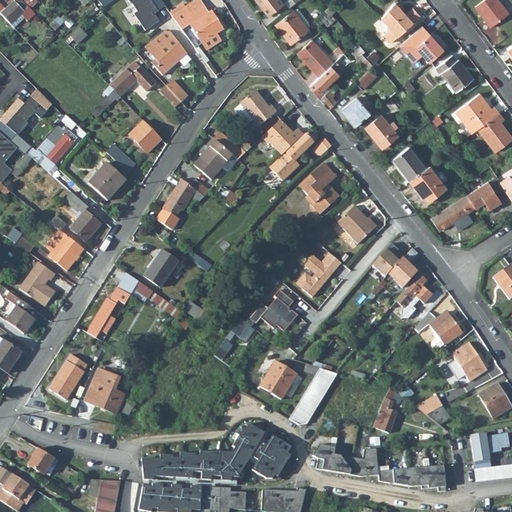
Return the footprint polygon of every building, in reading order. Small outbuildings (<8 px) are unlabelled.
[(35,13),(21,0),(14,0),(5,9),(0,14),(14,28),(24,18),(27,21),(35,13)] [(127,0),(130,4),(131,4),(136,11),(133,14),(144,31),(158,21),(154,14),(153,15),(151,13),(156,10),(157,11),(165,6),(160,0),(127,0)] [(208,13),(200,0),(195,0),(185,7),(171,16),(175,22),(181,30),(189,25),(206,50),(221,41),(216,33),(223,29),(211,11),(208,13)] [(283,0),(255,0),(267,15),(282,3),(281,2),(283,0)] [(401,9),(403,7),(397,0),(395,2),(401,9)] [(497,0),(482,0),(474,6),(490,27),(508,13),(497,0)] [(395,2),(394,1),(381,17),(380,18),(387,25),(386,32),(383,35),(390,43),(420,16),(412,7),(405,13),(401,9),(395,2)] [(183,4),(169,13),(171,16),(185,7),(183,4)] [(335,11),(331,5),(314,21),(318,25),(319,25),(331,14),(335,11)] [(294,11),(293,10),(275,25),(290,43),(308,29),(306,27),(309,25),(307,21),(297,8),(294,11)] [(63,22),(58,17),(50,24),(55,30),(63,22)] [(434,40),(429,34),(421,25),(399,46),(413,62),(422,55),(429,63),(446,47),(440,41),(438,44),(434,40)] [(86,35),(79,28),(69,37),(76,44),(86,35)] [(170,32),(163,31),(146,45),(154,54),(152,56),(154,59),(150,62),(162,75),(178,60),(177,58),(185,51),(170,32)] [(318,77),(333,63),(311,39),(296,53),(303,60),(305,63),(318,77)] [(364,51),(358,44),(355,41),(350,46),(354,51),(351,53),(357,59),(357,58),(363,65),(360,67),(365,73),(369,68),(372,65),(361,54),(364,51)] [(146,45),(144,47),(152,56),(154,54),(146,45)] [(343,52),(338,46),(333,51),(339,57),(343,53),(343,52)] [(185,51),(177,58),(178,60),(186,53),(185,51)] [(343,53),(339,57),(333,63),(318,77),(309,86),(328,110),(338,100),(332,93),(333,91),(331,89),(326,85),(338,73),(337,72),(350,60),(343,53)] [(456,60),(452,54),(434,67),(439,73),(440,72),(455,92),(473,79),(458,59),(456,60)] [(139,67),(134,61),(109,86),(113,90),(119,96),(136,80),(146,91),(155,83),(139,67)] [(375,75),(369,68),(365,73),(355,82),(362,89),(375,75)] [(187,96),(172,80),(165,86),(181,102),(187,96)] [(181,102),(165,86),(160,91),(175,107),(181,102)] [(39,118),(52,104),(36,89),(24,103),(21,101),(18,104),(15,102),(0,119),(0,120),(0,121),(17,135),(28,123),(26,121),(33,113),(39,118)] [(119,96),(113,90),(91,113),(96,118),(115,99),(117,101),(120,97),(119,96)] [(268,107),(255,90),(239,103),(240,104),(234,109),(247,125),(253,120),(258,126),(276,112),(271,105),(268,107)] [(471,133),(477,129),(498,113),(494,106),(491,108),(479,93),(455,111),(471,133)] [(366,109),(356,97),(341,109),(354,126),(369,113),(379,106),(374,101),(367,107),(368,108),(366,109)] [(375,119),(381,114),(377,110),(372,115),(375,119)] [(498,113),(477,129),(495,152),(511,138),(511,137),(502,124),(500,126),(499,123),(500,122),(504,120),(498,113)] [(384,119),(381,114),(375,119),(364,127),(381,147),(397,135),(388,123),(384,119)] [(76,125),(65,116),(64,117),(61,120),(72,129),(76,125)] [(432,120),(436,125),(442,121),(438,116),(432,120)] [(161,139),(142,120),(128,134),(147,153),(161,139)] [(292,133),(279,120),(261,138),(268,145),(269,144),(281,155),(303,134),(297,129),(292,133)] [(17,135),(0,121),(0,133),(17,148),(24,155),(26,153),(31,147),(17,135)] [(64,135),(55,128),(35,151),(35,152),(40,156),(39,157),(43,160),(43,161),(51,168),(76,138),(67,131),(64,135)] [(253,136),(251,133),(247,135),(243,139),(246,142),(238,149),(218,132),(212,139),(231,155),(237,160),(251,147),(249,145),(253,139),(253,136)] [(10,172),(12,170),(3,163),(17,148),(0,133),(0,182),(1,183),(3,181),(10,172)] [(314,141),(306,133),(281,155),(269,167),(282,181),(298,165),(294,161),(314,141)] [(331,146),(324,138),(311,150),(318,157),(329,148),(331,146)] [(212,139),(207,145),(209,147),(202,155),(193,165),(211,180),(231,155),(212,139)] [(134,165),(112,145),(106,152),(128,172),(134,165)] [(209,147),(207,145),(200,153),(202,155),(209,147)] [(425,168),(408,146),(392,158),(409,180),(425,168)] [(34,150),(31,147),(26,153),(32,158),(47,172),(51,168),(43,161),(43,160),(39,157),(40,156),(35,152),(35,151),(34,150)] [(451,160),(455,156),(451,150),(446,153),(451,160)] [(32,158),(26,153),(24,155),(12,170),(10,172),(16,177),(32,158)] [(125,180),(106,162),(87,183),(105,199),(110,192),(117,185),(119,186),(125,180)] [(336,176),(324,163),(299,185),(308,195),(314,202),(311,204),(320,214),(339,196),(328,184),(336,176)] [(425,168),(409,180),(425,202),(445,187),(428,165),(425,168)] [(509,175),(499,182),(511,201),(511,176),(510,178),(509,175)] [(487,181),(466,194),(475,207),(481,203),(486,211),(500,201),(496,194),(503,189),(495,177),(487,181)] [(189,185),(181,179),(162,210),(174,217),(180,209),(182,210),(190,198),(197,203),(203,196),(189,185)] [(209,191),(194,179),(189,185),(203,196),(209,191)] [(1,183),(0,182),(0,189),(4,193),(4,192),(7,193),(9,190),(7,188),(1,183)] [(229,190),(225,187),(219,195),(223,198),(229,190)] [(88,207),(71,192),(64,200),(73,207),(69,211),(77,219),(69,228),(85,242),(100,225),(84,211),(88,207)] [(447,196),(451,202),(456,198),(453,193),(447,196)] [(466,194),(430,218),(438,230),(475,207),(466,194)] [(314,202),(308,195),(305,198),(311,204),(314,202)] [(202,205),(196,216),(217,228),(222,219),(211,213),(212,211),(202,205)] [(366,219),(354,206),(337,222),(357,244),(374,227),(366,219)] [(65,224),(55,216),(50,222),(58,229),(60,231),(65,224)] [(376,226),(368,217),(366,219),(374,227),(376,226)] [(13,227),(6,236),(29,252),(34,245),(20,235),(22,233),(13,227)] [(60,231),(58,229),(45,246),(51,251),(48,255),(66,270),(83,249),(60,231)] [(169,234),(164,230),(158,238),(163,242),(169,234)] [(417,253),(412,248),(403,258),(402,257),(387,273),(402,288),(417,272),(413,268),(408,263),(410,261),(417,253)] [(162,251),(161,250),(152,263),(153,264),(162,251)] [(177,262),(162,251),(153,264),(152,263),(143,276),(159,288),(177,262)] [(312,255),(304,265),(314,273),(311,277),(304,271),(295,283),(311,297),(326,279),(340,263),(329,253),(321,262),(312,255)] [(54,274),(37,262),(18,289),(44,307),(55,292),(44,284),(47,279),(49,280),(54,274)] [(511,297),(511,265),(510,264),(492,277),(509,300),(511,297)] [(138,281),(126,273),(113,294),(113,295),(125,302),(133,289),(138,281)] [(401,318),(401,319),(408,319),(414,311),(411,309),(413,307),(419,300),(424,304),(432,294),(422,286),(427,280),(419,274),(402,293),(395,302),(402,308),(402,309),(402,310),(401,311),(401,313),(401,314),(401,318)] [(372,283),(363,275),(340,302),(341,302),(335,309),(341,314),(346,307),(348,308),(360,294),(362,295),(372,283)] [(386,283),(382,280),(371,293),(375,297),(386,283)] [(165,301),(138,281),(133,289),(161,308),(165,301)] [(273,296),(276,298),(267,308),(261,303),(248,318),(243,314),(230,332),(239,338),(248,325),(250,326),(253,322),(255,323),(260,318),(273,329),(276,325),(283,331),(289,324),(297,315),(292,310),(288,311),(288,307),(292,301),(278,290),(273,296)] [(5,298),(16,306),(5,321),(23,334),(34,319),(32,318),(37,312),(18,298),(9,292),(5,298)] [(125,302),(113,295),(109,301),(122,308),(125,302)] [(180,311),(165,301),(161,308),(175,318),(177,316),(180,311)] [(203,310),(190,302),(184,310),(197,319),(197,318),(205,323),(213,311),(205,306),(203,310)] [(462,333),(447,312),(436,319),(429,312),(420,322),(414,329),(418,333),(425,327),(428,325),(437,337),(431,342),(430,346),(433,349),(437,350),(443,345),(443,346),(462,333)] [(189,324),(181,319),(177,325),(185,330),(189,324)] [(0,368),(7,373),(21,352),(0,338),(0,368)] [(318,347),(309,340),(293,359),(311,365),(314,361),(308,358),(318,347)] [(483,365),(469,342),(451,354),(456,362),(448,366),(457,379),(464,374),(468,381),(482,372),(479,368),(483,365)] [(86,364),(70,354),(48,389),(65,400),(83,371),(82,370),(86,364)] [(311,365),(293,359),(289,365),(295,368),(315,375),(319,368),(311,365)] [(296,374),(275,361),(259,387),(280,400),(296,374)] [(306,424),(336,374),(330,372),(321,368),(319,368),(315,375),(288,419),(299,425),(306,424)] [(106,372),(98,369),(84,400),(115,414),(124,394),(101,384),(106,372)] [(349,378),(361,382),(363,375),(351,371),(349,378)] [(511,408),(496,383),(478,394),(492,419),(511,408)] [(396,413),(390,410),(393,402),(391,401),(395,393),(389,390),(384,398),(384,397),(382,401),(378,412),(379,413),(373,427),(389,433),(396,413)] [(414,406),(425,415),(441,406),(435,395),(414,406)] [(133,403),(127,400),(121,412),(128,415),(133,403)] [(449,418),(441,406),(425,415),(439,425),(449,418)] [(159,459),(154,459),(154,457),(141,458),(143,480),(148,480),(152,480),(153,476),(157,477),(172,477),(191,478),(192,472),(196,472),(201,472),(200,480),(209,480),(209,476),(215,476),(221,476),(221,480),(220,481),(230,481),(230,477),(237,477),(238,477),(241,479),(242,477),(239,475),(242,469),(248,460),(261,437),(264,433),(248,423),(244,430),(242,428),(238,435),(235,432),(232,438),(235,440),(232,446),(234,447),(231,452),(213,452),(213,455),(207,454),(208,452),(199,451),(199,454),(199,456),(195,456),(195,454),(179,453),(179,456),(179,458),(172,458),(172,455),(159,455),(159,456),(159,459)] [(485,433),(470,435),(475,469),(490,467),(489,459),(488,453),(500,451),(500,448),(508,447),(506,433),(485,437),(485,433)] [(290,447),(272,435),(268,441),(266,445),(262,443),(253,457),(257,460),(255,464),(251,470),(265,478),(271,479),(274,475),(277,477),(290,455),(287,453),(290,447)] [(248,460),(255,464),(257,460),(253,457),(262,443),(266,445),(268,441),(261,437),(248,460)] [(445,491),(443,465),(428,467),(428,459),(423,459),(424,466),(388,470),(388,466),(377,467),(376,448),(364,449),(362,459),(333,454),(336,438),(332,437),(330,446),(318,444),(312,455),(317,459),(316,469),(360,476),(378,475),(379,481),(410,486),(421,486),(421,489),(437,487),(438,491),(445,491)] [(44,452),(37,448),(27,464),(44,474),(44,473),(49,476),(58,461),(53,458),(44,452)] [(26,504),(35,489),(0,466),(0,467),(0,483),(3,486),(0,490),(0,500),(17,511),(23,502),(26,504)] [(152,480),(148,480),(148,487),(152,487),(152,483),(162,484),(167,484),(166,488),(171,488),(171,484),(176,485),(176,481),(186,482),(186,489),(190,489),(190,486),(201,486),(201,487),(210,487),(214,487),(214,484),(236,485),(237,477),(230,477),(230,481),(220,481),(221,480),(215,480),(215,476),(209,476),(209,480),(209,483),(197,483),(198,479),(195,479),(196,472),(192,472),(191,478),(172,477),(172,481),(157,480),(157,477),(153,476),(152,480)] [(114,511),(120,481),(100,480),(94,511),(114,511)] [(157,508),(156,511),(171,511),(171,509),(177,509),(176,511),(190,511),(191,510),(196,510),(195,511),(209,511),(210,511),(215,511),(228,511),(229,509),(245,510),(246,492),(230,491),(230,488),(214,487),(210,487),(201,487),(201,486),(190,486),(190,489),(186,489),(181,489),(181,485),(176,485),(171,484),(171,488),(166,488),(162,488),(162,484),(152,483),(152,487),(148,487),(142,487),(138,509),(149,511),(150,511),(152,508),(157,508)] [(72,490),(63,484),(58,492),(68,497),(72,490)] [(296,491),(262,489),(261,511),(269,511),(300,511),(306,490),(297,488),(296,491)]
